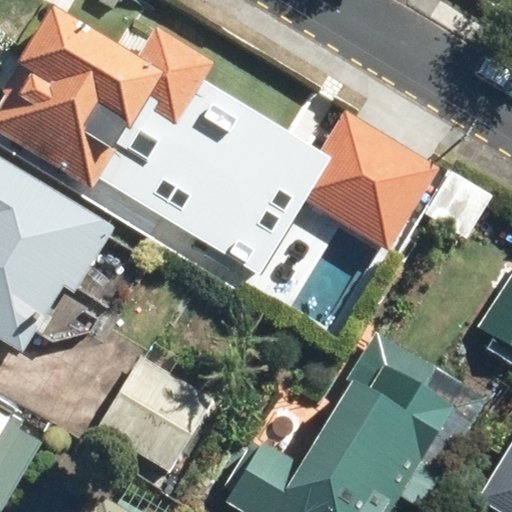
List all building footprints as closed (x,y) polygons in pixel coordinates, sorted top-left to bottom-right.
[(183,123),(223,62),(164,23),(146,50),(69,0),(61,0),(28,51),(34,56),(0,108),(0,125),(92,185),(133,122),(140,126),(154,104),(183,123)] [(321,134),(240,83),(191,160),(272,212),(321,134)] [(299,208),(379,252),(419,180),(338,136),(299,208)] [(0,150),(0,332),(30,351),(71,283),(79,288),(118,222),(0,150)] [(511,269),(478,328),(511,348),(511,269)] [(246,461),(282,483),(269,505),(279,511),(398,511),(402,505),(413,511),(438,471),(451,478),(499,397),(377,324),(319,420),(283,399),(246,461)] [(221,397),(147,350),(101,423),(176,469),(221,397)] [(0,446),(19,415),(0,403),(0,446)] [(2,511),(50,434),(19,415),(0,446),(0,510),(2,511)] [(511,511),(511,450),(485,495),(511,511)]
